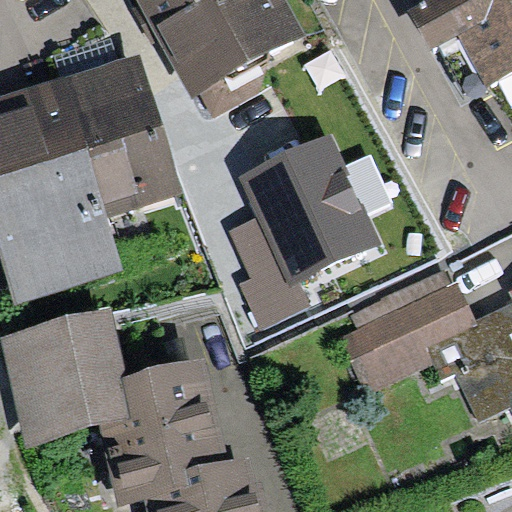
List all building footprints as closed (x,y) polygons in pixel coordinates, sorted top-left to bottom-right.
[(299,33),(280,0),(138,0),(193,96),(202,91),(216,115),(268,85),(254,59),(299,33)] [(511,0),(423,0),(428,12),(407,21),(429,70),(437,65),(454,104),(511,76),(511,0)] [(180,191),(137,57),(0,99),(0,258),(16,309),(122,276),(103,215),(180,191)] [(331,139),(241,178),(258,216),(249,221),(230,229),(253,282),(241,287),(259,327),(311,305),(301,283),(383,247),(368,215),(393,204),(371,156),(344,168),(331,139)] [(361,328),(340,338),(367,394),(467,347),(507,431),(511,429),(511,292),(471,312),(449,265),(352,310),(361,328)] [(110,314),(3,338),(27,444),(103,427),(121,506),(145,500),(148,511),(270,511),(263,482),(256,484),(250,458),(233,462),(209,359),(125,378),(110,314)]
